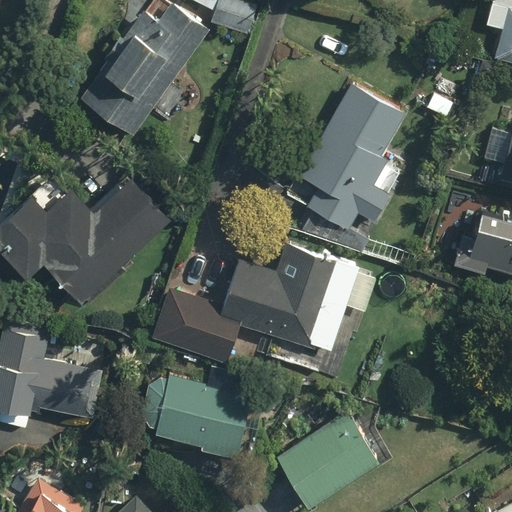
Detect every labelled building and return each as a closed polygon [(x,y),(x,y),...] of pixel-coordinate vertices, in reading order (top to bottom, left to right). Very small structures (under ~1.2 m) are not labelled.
[(247,0),(205,0),(198,19),(248,38),(261,5),(247,0)] [(73,96),(127,134),(201,31),(166,5),(151,26),(133,13),(73,96)] [(511,8),(505,7),(492,59),(511,63),(511,8)] [(312,186),(302,205),(345,227),(353,212),(368,220),(383,194),(367,185),(381,159),(376,156),(400,111),(346,81),(294,176),(312,186)] [(430,87),(420,102),(442,117),(452,102),(430,87)] [(511,120),(510,120),(493,188),(511,192),(511,120)] [(164,221),(122,177),(84,213),(60,188),(35,212),(20,196),(0,215),(0,262),(16,280),(34,263),(75,305),(164,221)] [(511,218),(479,211),(473,235),(465,233),(459,261),(511,273),(511,218)] [(224,362),(236,325),(326,354),(355,266),(280,242),(271,271),(233,259),(218,304),(163,287),(146,337),(224,362)] [(45,326),(0,317),(0,410),(22,415),(24,404),(90,417),(98,370),(39,359),(45,326)] [(245,396),(162,372),(161,382),(151,379),(143,384),(134,411),(142,425),(148,425),(144,435),(228,458),(245,396)] [(344,415),(269,455),(297,506),(372,465),(344,415)] [(34,479),(15,511),(73,511),(78,505),(34,479)] [(152,511),(133,492),(112,511),(161,511),(160,511),(159,511),(152,511)]
